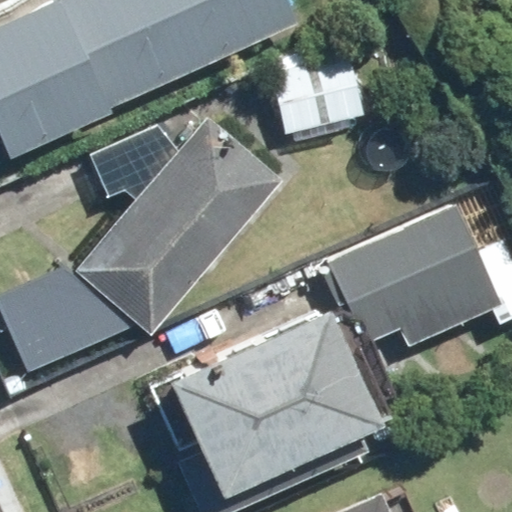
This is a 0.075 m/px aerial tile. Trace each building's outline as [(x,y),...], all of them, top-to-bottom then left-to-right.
[(33,0),(0,15),(0,106),(14,139),(298,10),(293,0),(33,0)] [(270,64),(283,123),(370,104),(357,45),(270,64)] [(80,254),(155,317),(281,167),(206,104),(80,254)] [(107,134),(25,169),(47,221),(129,186),(107,134)] [(456,189),(329,250),(367,328),(399,312),(411,337),(505,292),(456,189)] [(177,359),(225,469),(389,396),(340,286),(177,359)] [(404,511),(391,479),(308,511),(404,511)]
